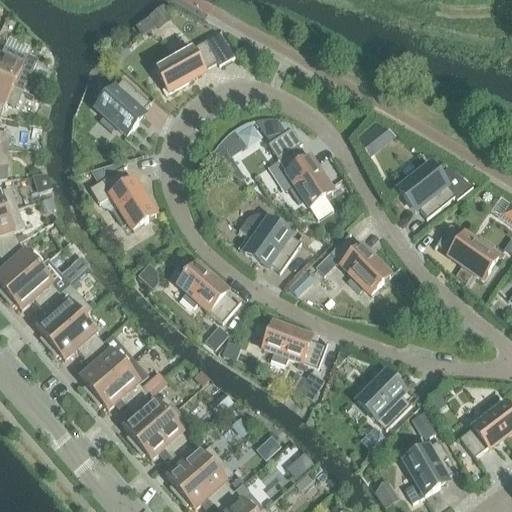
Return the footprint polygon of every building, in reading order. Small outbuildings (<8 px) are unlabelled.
[(162,9),(149,19),(159,32),(173,21),(164,10),(162,8),(162,9)] [(156,73),(169,97),(194,83),(193,81),(218,67),(220,70),(235,61),(220,37),(192,53),(188,47),(175,54),(179,61),(156,73)] [(0,83),(23,94),(37,64),(5,49),(0,59),(0,83)] [(124,82),(97,112),(105,120),(100,125),(111,135),(116,130),(128,140),(139,127),(135,123),(149,107),(151,108),(151,107),(124,82)] [(0,119),(1,120),(4,109),(5,109),(7,104),(16,108),(23,94),(0,83),(0,119)] [(0,152),(8,153),(9,137),(0,136),(0,124),(1,120),(0,119),(0,152)] [(255,124),(265,139),(281,129),(276,122),(272,121),(264,122),(255,124)] [(251,127),(237,136),(240,139),(245,148),(247,150),(260,141),(251,127)] [(292,132),(268,148),(296,190),(290,194),(298,206),(304,202),(310,212),(318,223),(333,214),(325,202),(333,197),(317,173),(315,174),(300,151),(303,149),(292,132)] [(217,150),(214,153),(215,154),(227,173),(236,167),(230,159),(245,148),(240,139),(237,136),(236,135),(235,133),(232,134),(229,137),(226,140),(223,143),(220,146),(217,150)] [(371,144),(361,152),(369,162),(379,154),(371,144)] [(474,191),(449,171),(439,179),(431,169),(422,175),(418,170),(406,179),(411,185),(399,194),(410,208),(414,205),(427,222),(426,222),(427,223),(456,200),(459,203),(474,191)] [(127,171),(126,170),(88,194),(98,209),(112,200),(119,212),(113,216),(121,229),(128,225),(133,234),(156,220),(141,195),(139,197),(124,173),(127,171)] [(46,179),(33,181),(39,199),(52,194),(46,179)] [(0,218),(17,212),(10,191),(0,194),(0,218)] [(51,201),(40,205),(44,217),(55,213),(51,201)] [(504,217),(501,222),(511,229),(511,207),(504,217)] [(0,257),(19,246),(15,239),(25,236),(17,212),(0,218),(0,257)] [(245,258),(259,268),(263,263),(280,276),(279,277),(281,278),(302,247),(269,224),(267,222),(266,221),(264,220),(262,220),(260,219),(258,219),(255,219),(252,220),(250,220),(249,221),(247,223),(239,234),(248,241),(239,253),(245,257),(245,258)] [(451,229),(435,252),(436,253),(438,250),(461,266),(459,268),(462,269),(457,277),(468,285),(473,277),(483,284),(499,262),(490,255),(494,249),(481,241),(477,247),(451,229)] [(102,231),(96,234),(100,239),(105,235),(102,231)] [(316,238),(304,250),(317,263),(329,251),(316,238)] [(349,241),(351,239),(351,238),(330,258),(353,280),(348,286),(358,296),(363,291),(371,299),(390,280),(370,259),(368,261),(349,241)] [(0,290),(0,295),(5,301),(39,271),(26,256),(25,256),(19,246),(0,257),(0,260),(7,272),(0,277),(0,289),(1,290),(0,290)] [(189,262),(178,276),(185,282),(179,289),(187,296),(182,302),(194,312),(199,306),(223,328),(241,306),(240,305),(238,308),(217,290),(219,288),(197,269),(189,262)] [(39,271),(5,301),(13,310),(16,307),(22,314),(34,304),(42,313),(60,297),(70,288),(48,264),(39,271)] [(303,276),(287,292),(296,301),(312,285),(303,276)] [(77,282),(70,288),(75,294),(82,288),(77,282)] [(49,351),(83,321),(92,313),(75,294),(70,288),(60,297),(42,313),(50,322),(38,333),(44,340),(41,342),(49,351)] [(77,354),(85,363),(104,346),(96,337),(97,337),(83,321),(49,351),(56,359),(59,357),(65,364),(77,354)] [(300,338),(273,328),(264,353),(274,357),(271,364),(286,369),(288,362),(318,374),(328,347),(327,347),(326,350),(299,340),(300,338)] [(228,339),(219,331),(206,346),(215,354),(228,339)] [(84,392),(92,401),(134,363),(113,339),(104,346),(85,363),(93,372),(81,382),(87,390),(84,392)] [(228,345),(222,360),(235,365),(241,350),(228,345)] [(121,403),(129,412),(147,396),(142,391),(140,388),(149,380),(134,363),(92,401),(99,409),(102,407),(108,414),(121,403)] [(158,377),(142,391),(147,396),(163,382),(158,377)] [(306,384),(299,397),(312,406),(324,386),(311,377),(306,384)] [(357,406),(386,435),(413,408),(412,407),(411,408),(395,393),(399,389),(387,377),(376,388),(371,383),(360,393),(365,399),(357,406)] [(195,380),(187,387),(196,397),(204,390),(195,380)] [(163,382),(147,396),(152,402),(167,388),(163,382)] [(128,442),(135,450),(177,414),(166,402),(159,409),(156,405),(155,405),(147,396),(129,412),(137,421),(124,432),(131,439),(128,442)] [(486,423),(481,417),(469,426),(473,432),(460,443),(477,465),(478,464),(476,461),(498,444),(500,446),(511,436),(511,414),(506,407),(486,423)] [(164,453),(172,462),(190,446),(183,437),(183,436),(180,432),(187,426),(177,414),(135,450),(143,459),(145,456),(152,464),(164,453)] [(441,436),(428,414),(411,424),(424,446),(441,436)] [(241,421),(232,429),(242,441),(251,433),(241,421)] [(272,444),(261,454),(270,464),(281,454),(272,444)] [(440,444),(405,464),(418,487),(411,490),(405,494),(413,507),(419,504),(425,500),(441,491),(438,487),(457,476),(457,477),(458,476),(440,444)] [(171,492),(179,500),(220,464),(210,452),(202,458),(199,455),(198,455),(190,446),(172,462),(180,471),(168,482),(174,489),(171,492)] [(306,459),(300,464),(308,472),(314,467),(306,459)] [(196,511),(207,503),(215,511),(234,496),(226,487),(227,486),(223,482),(231,476),(220,464),(179,500),(186,509),(189,506),(193,511),(196,511)] [(475,476),(470,480),(475,486),(480,482),(475,476)] [(306,479),(295,489),(301,496),(313,486),(306,479)] [(262,511),(242,489),(234,496),(215,511),(262,511)]
